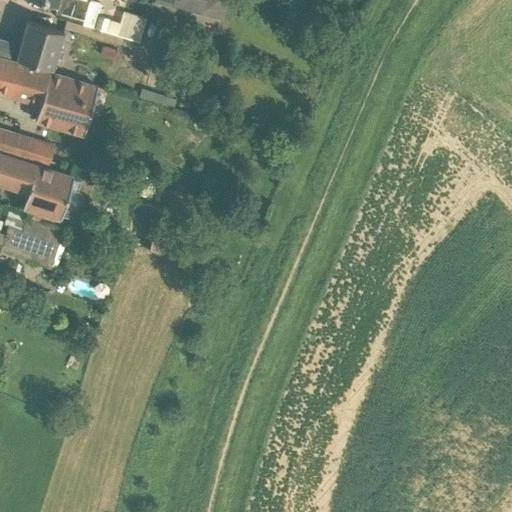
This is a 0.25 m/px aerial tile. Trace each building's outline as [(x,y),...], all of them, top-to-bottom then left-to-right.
[(101,3),(86,0),(42,0),(57,4),(54,14),(94,27),(98,15),(101,3)] [(226,0),(163,0),(221,17),(226,0)] [(94,27),(140,41),(147,18),(123,10),(120,22),(98,15),(94,27)] [(47,26),(27,20),(16,58),(52,68),(61,30),(47,26)] [(208,60),(213,38),(196,34),(191,56),(208,60)] [(14,43),(0,38),(0,55),(10,58),(14,43)] [(81,134),(95,84),(0,57),(0,94),(41,106),(37,122),(81,134)] [(176,100),(142,89),(139,98),(173,109),(176,100)] [(53,145),(0,128),(0,150),(46,165),(47,164),(53,145)] [(0,182),(27,191),(22,207),(29,209),(27,216),(62,227),(62,226),(56,224),(73,173),(47,164),(46,165),(0,150),(0,182)] [(238,215),(253,220),(256,211),(251,209),(251,207),(253,204),(239,199),(234,213),(238,215)] [(0,242),(2,243),(0,247),(0,248),(55,266),(64,240),(58,238),(62,227),(27,216),(25,215),(23,223),(9,219),(5,231),(0,229),(0,242)] [(162,243),(164,238),(153,234),(152,236),(149,248),(160,251),(162,245),(162,243)] [(42,289),(42,288),(20,280),(13,300),(51,314),(57,295),(42,289)]
